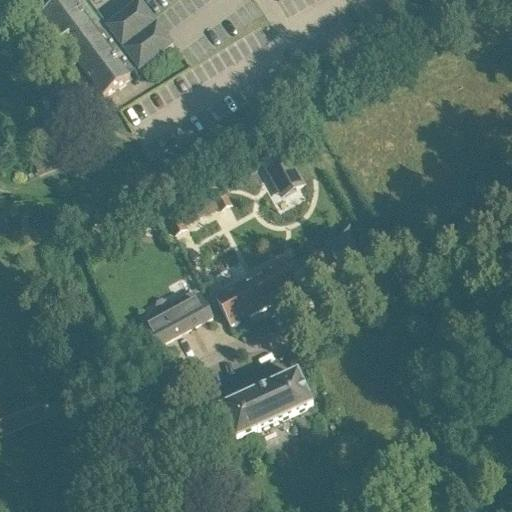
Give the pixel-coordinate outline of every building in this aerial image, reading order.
[(139,74),(174,49),(140,4),(106,29),(108,32),(99,38),(70,0),(66,0),(41,18),(72,60),(63,67),(93,107),(130,80),(128,78),(137,71),(139,74)] [(284,153),(263,164),(275,185),(278,183),(286,197),(296,191),(297,192),(304,187),(284,153)] [(224,191),(166,224),(175,239),(187,233),(184,228),(218,209),(221,214),(233,208),(224,191)] [(171,247),(134,255),(143,293),(169,287),(179,285),(171,247)] [(215,300),(222,312),(231,329),(298,293),(282,263),(215,300)] [(200,298),(142,330),(154,352),(213,321),(200,298)] [(313,409),(307,395),(298,376),(221,412),(235,444),(313,409)]
